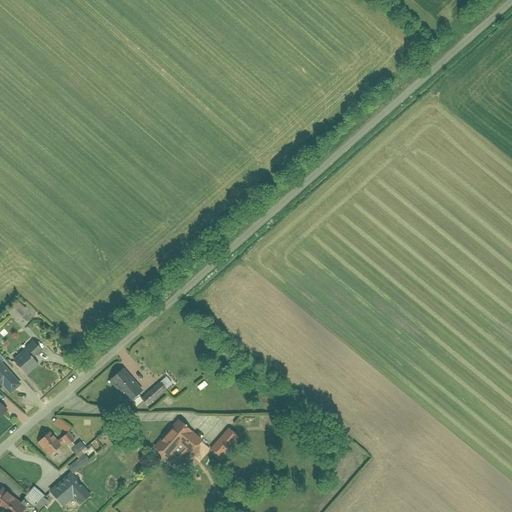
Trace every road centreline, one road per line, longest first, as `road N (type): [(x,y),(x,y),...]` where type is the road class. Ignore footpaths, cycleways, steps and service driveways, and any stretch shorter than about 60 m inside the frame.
road 1 (unclassified): [(226,249),(511,1)]
road 2 (residential): [(0,451),(226,249)]
